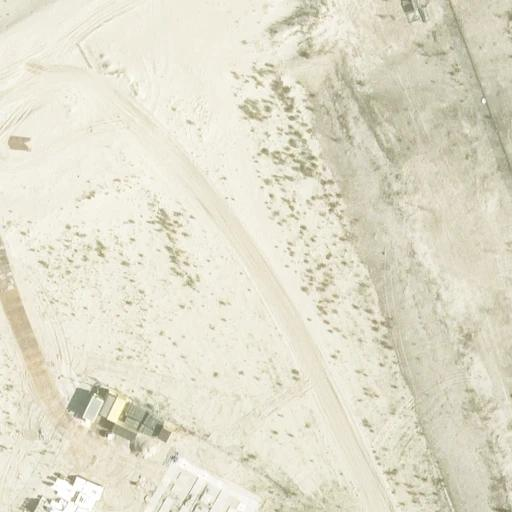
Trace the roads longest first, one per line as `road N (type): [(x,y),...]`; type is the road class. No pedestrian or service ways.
road 1 (residential): [(196,0),(453,511)]
road 2 (residential): [(0,290),(111,511)]
road 3 (tertiary): [(0,107),(195,0)]
